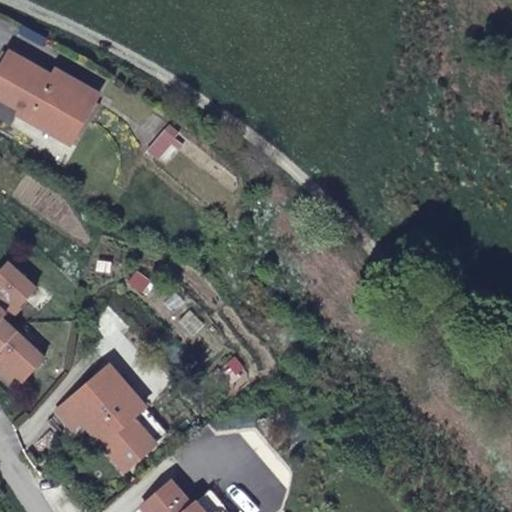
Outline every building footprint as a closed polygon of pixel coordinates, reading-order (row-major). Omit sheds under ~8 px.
[(28,117),(68,142),(94,102),(12,53),(0,72),(0,94),(23,109),(27,104),(33,109),(30,113),(28,117)] [(99,105),(94,102),(68,142),(74,145),(99,105)] [(27,104),(23,109),(30,113),(33,109),(27,104)] [(34,293),(8,266),(0,273),(0,379),(13,394),(42,367),(0,323),(2,320),(6,324),(34,293)] [(103,391),(110,384),(94,367),(80,380),(93,382),(103,391)] [(155,434),(110,384),(103,391),(93,382),(80,380),(44,414),(60,432),(69,424),(113,473),(155,434)] [(133,511),(216,511),(197,490),(179,507),(158,483),(130,508),(133,511)]
